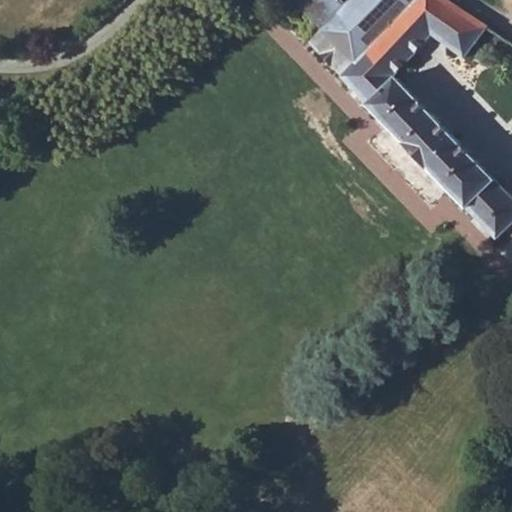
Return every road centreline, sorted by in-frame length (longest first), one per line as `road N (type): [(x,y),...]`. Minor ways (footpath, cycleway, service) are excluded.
road 1 (track): [(242,0),(367,129),(353,147),(429,225),(444,213),(501,266),(511,253)]
road 2 (track): [(0,65),(61,61),(94,46),(143,0)]
road 3 (track): [(511,174),(436,89),(433,62)]
